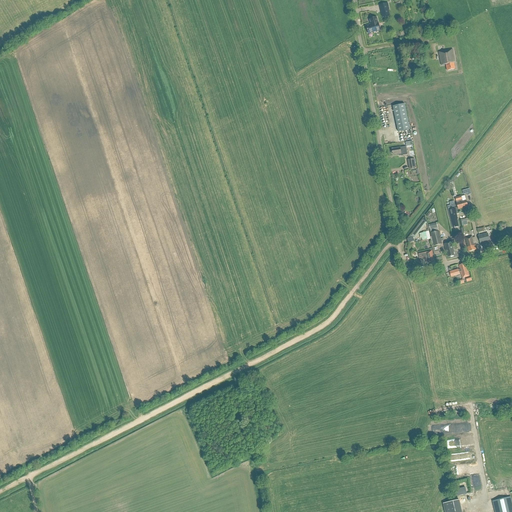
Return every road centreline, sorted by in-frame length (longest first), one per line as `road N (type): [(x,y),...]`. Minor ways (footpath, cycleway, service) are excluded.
road 1 (track): [(0,491),(315,331),(397,239)]
road 2 (unclassified): [(397,239),(352,0)]
road 3 (unclassified): [(397,239),(413,271),(511,247)]
